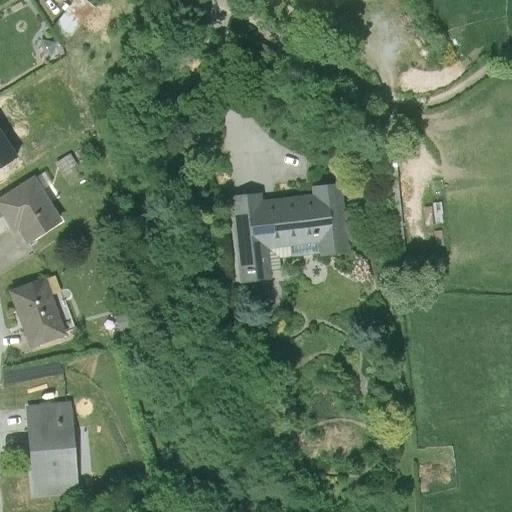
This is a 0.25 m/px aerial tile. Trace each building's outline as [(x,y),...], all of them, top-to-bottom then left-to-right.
[(71,0),(75,2),(53,28),(67,45),(100,7),(90,0),(71,0)] [(0,132),(0,170),(17,159),(0,132)] [(66,223),(37,177),(0,199),(0,209),(15,233),(20,230),(30,245),(66,223)] [(263,194),(232,197),(243,283),(275,279),(271,250),(321,244),(322,257),(356,253),(347,184),(316,188),(317,195),(264,201),(263,194)] [(49,278),(12,293),(34,350),(72,335),(49,278)] [(15,386),(72,376),(69,360),(12,370),(15,386)] [(76,401),(31,405),(40,498),(85,494),(76,401)]
